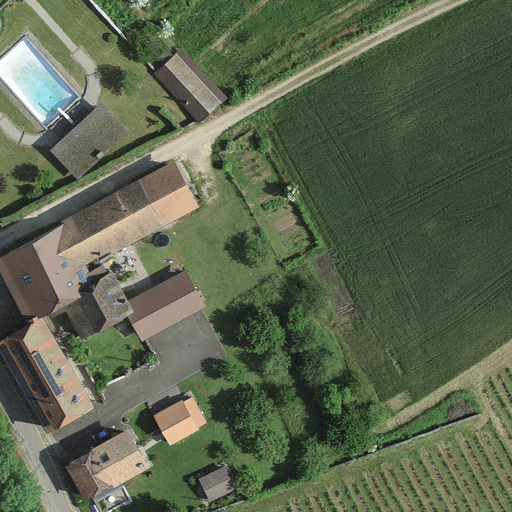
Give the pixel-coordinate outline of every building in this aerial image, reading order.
[(203,120),(229,97),(183,47),(157,71),(203,120)] [(104,100),(54,147),(83,177),(133,130),(104,100)] [(201,215),(174,165),(56,229),(97,275),(201,215)] [(97,275),(56,229),(0,269),(0,272),(40,318),(64,302),(97,275)] [(95,340),(128,314),(97,275),(64,302),(95,340)] [(198,313),(166,280),(128,314),(165,344),(198,313)] [(179,401),(154,418),(176,450),(201,433),(179,401)] [(132,428),(71,470),(100,511),(161,469),(132,428)] [(214,498),(239,486),(228,463),(203,475),(214,498)]
